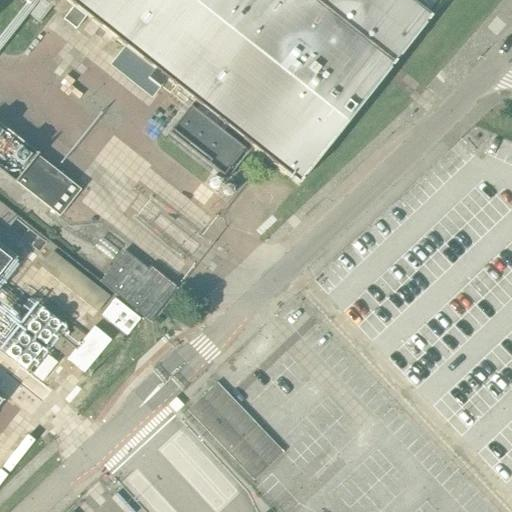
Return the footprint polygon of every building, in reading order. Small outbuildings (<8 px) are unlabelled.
[(19,0),(23,3),(25,0),(40,0),(29,14),(39,23),(56,0),(64,0),(73,6),(86,16),(154,70),(147,79),(159,88),(160,86),(170,94),(175,87),(282,172),(298,184),(302,180),(300,179),(312,164),(313,164),(322,153),(321,153),(340,130),(339,130),(351,115),(352,115),(358,108),(357,107),(369,92),(370,93),(390,66),(391,67),(395,62),(394,61),(426,21),(427,22),(430,17),(429,16),(442,0),(19,0)] [(73,6),(63,19),(76,29),(86,16),(73,6)] [(244,150),(190,106),(168,133),(222,177),(244,150)] [(0,123),(0,171),(15,183),(16,182),(60,217),(81,190),(37,155),(38,154),(0,123)] [(209,183),(209,184),(209,185),(210,185),(210,186),(210,187),(211,187),(211,188),(212,188),(213,188),(214,189),(215,189),(216,188),(217,188),(218,188),(218,187),(219,187),(219,186),(220,185),(220,184),(220,183),(220,182),(220,181),(219,181),(219,180),(219,179),(218,179),(217,178),(216,178),(215,178),(214,178),(213,178),(212,178),(212,179),(211,179),(211,180),(210,180),(210,181),(209,182),(209,183)] [(220,191),(220,192),(220,193),(220,194),(221,195),(221,196),(222,197),(223,197),(224,198),(225,198),(226,198),(227,198),(228,198),(229,197),(230,197),(230,196),(231,195),(231,194),(232,194),(232,193),(232,192),(232,191),(232,190),(231,189),(231,188),(230,187),(229,186),(228,186),(227,186),(226,186),(225,186),(224,186),(223,186),(222,187),(221,188),(220,188),(220,189),(220,190),(220,191)] [(172,288),(124,250),(100,283),(133,310),(149,322),(150,321),(148,319),(172,288)] [(0,275),(11,262),(0,253),(0,275)] [(139,319),(114,299),(101,315),(126,335),(139,319)] [(67,360),(84,374),(111,341),(94,327),(67,360)] [(57,336),(50,345),(58,351),(65,341),(57,336)] [(48,355),(32,374),(42,382),(57,362),(48,355)]
